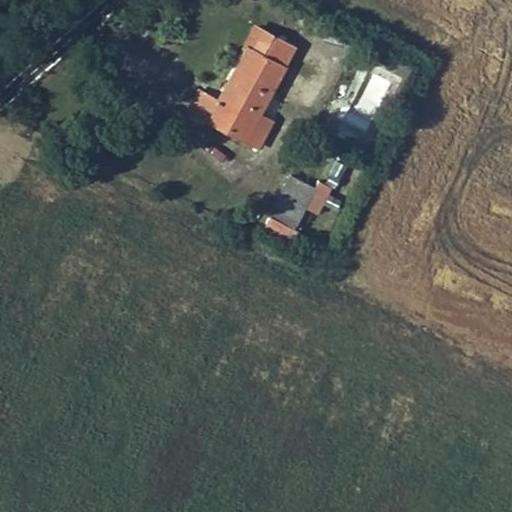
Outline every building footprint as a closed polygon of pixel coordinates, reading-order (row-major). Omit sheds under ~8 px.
[(261,23),(250,47),(271,55),(280,34),(281,32),(261,23)] [(212,122),(251,142),(265,115),(301,43),(280,34),(271,55),(250,47),(223,100),(212,122)] [(189,111),(212,122),(223,100),(201,89),(189,111)] [(265,115),(251,142),(265,149),(278,122),(265,115)] [(321,190),(298,178),(275,223),(300,233),(321,190)]
